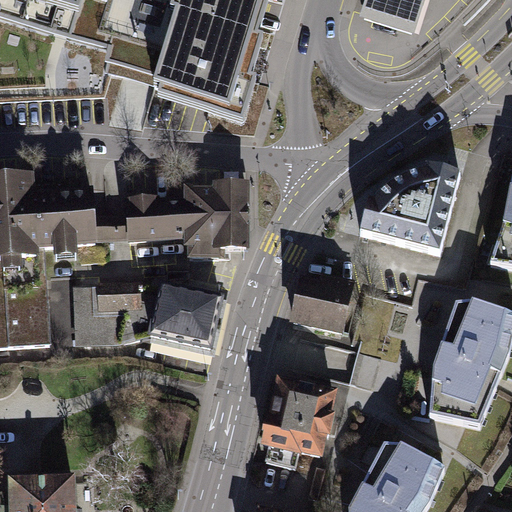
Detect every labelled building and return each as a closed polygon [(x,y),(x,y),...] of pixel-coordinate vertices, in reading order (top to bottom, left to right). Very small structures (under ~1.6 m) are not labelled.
[(0,0),(0,19),(71,41),(83,0),(0,0)] [(265,0),(83,0),(71,41),(112,54),(107,67),(158,83),(152,99),(245,127),(256,85),(251,84),(261,44),(254,41),(265,0)] [(416,34),(426,0),(363,0),(358,16),(416,34)] [(511,153),(511,154),(487,272),(511,276),(511,153)] [(361,210),(355,231),(435,252),(456,172),(434,169),(409,173),(381,187),(361,210)] [(0,352),(50,349),(44,249),(48,249),(49,262),(75,260),(74,247),(97,242),(96,220),(94,196),(27,200),(25,170),(0,171),(0,352)] [(180,184),(181,197),(182,239),(185,263),(206,261),(227,261),(226,250),(247,249),(243,180),(180,184)] [(126,243),(182,239),(181,197),(124,201),(125,217),(96,220),(97,242),(125,240),(126,243)] [(357,289),(303,278),(290,327),(345,339),(355,295),(357,289)] [(76,289),(74,350),(132,348),(136,318),(146,318),(143,342),(207,355),(221,297),(150,285),(149,289),(76,289)] [(511,318),(454,300),(425,380),(424,420),(474,430),(501,368),(511,329),(511,318)] [(337,396),(271,379),(254,450),(320,466),(337,396)] [(432,511),(448,477),(393,445),(349,510),(349,511),(432,511)] [(76,511),(75,481),(2,483),(2,511),(76,511)]
